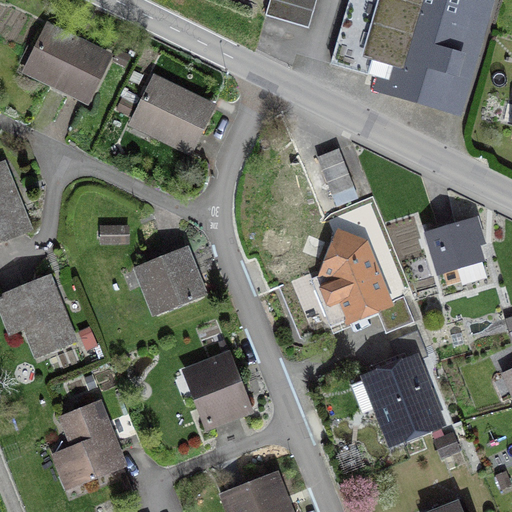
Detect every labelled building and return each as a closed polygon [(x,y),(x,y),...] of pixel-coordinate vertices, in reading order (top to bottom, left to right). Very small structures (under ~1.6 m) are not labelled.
[(315,1),(310,0),(270,0),(264,24),(306,36),(315,1)] [(371,55),(389,0),(350,0),(330,59),(365,71),(371,55)] [(389,0),(371,55),(399,64),(388,96),(454,118),(493,0),(389,0)] [(108,60),(40,27),(15,78),(84,111),(108,60)] [(212,109),(147,78),(121,131),(186,162),(212,109)] [(339,148),(318,156),(330,193),(352,186),(339,148)] [(0,244),(29,232),(0,164),(0,244)] [(470,223),(420,236),(432,279),(481,265),(470,223)] [(130,231),(100,231),(100,250),(129,251),(130,231)] [(363,247),(332,235),(316,265),(324,286),(310,291),(320,314),(334,310),(340,328),(389,309),(363,247)] [(187,253),(131,278),(150,322),(207,298),(187,253)] [(48,279),(0,298),(0,324),(6,339),(19,334),(31,362),(74,344),(48,279)] [(405,305),(378,316),(388,341),(415,329),(405,305)] [(415,329),(388,341),(398,365),(425,354),(415,329)] [(225,353),(177,370),(200,436),(248,419),(225,353)] [(416,363),(363,385),(387,445),(439,426),(416,363)] [(64,451),(48,458),(62,494),(122,469),(96,406),(53,423),(64,451)] [(455,434),(437,439),(443,455),(460,450),(455,434)] [(287,511),(274,476),(218,498),(223,511),(287,511)] [(461,511),(458,502),(432,511),(461,511)]
